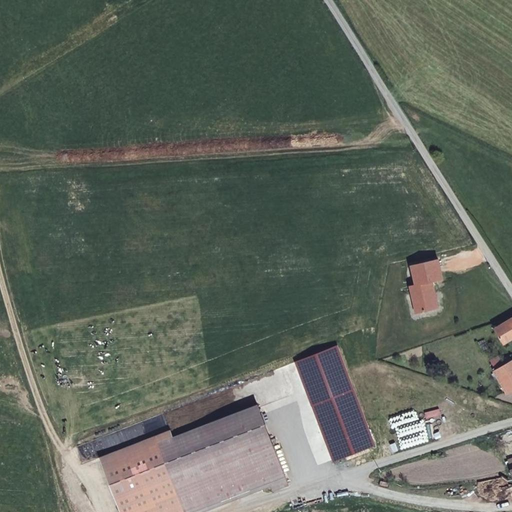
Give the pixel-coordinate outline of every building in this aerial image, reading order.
[(441,281),(435,261),(409,268),(414,287),(408,289),(411,298),(417,297),(422,314),(437,310),(430,283),(441,281)] [(422,314),(417,297),(411,298),(415,316),(422,314)] [(511,317),(498,329),(511,346),(511,344),(511,317)] [(511,393),(511,358),(493,368),(511,394),(511,393)] [(279,448),(264,404),(164,441),(161,432),(104,453),(118,490),(142,485),(279,448)] [(142,485),(118,490),(126,511),(197,511),(276,483),(278,489),(294,484),(279,448),(142,485)]
